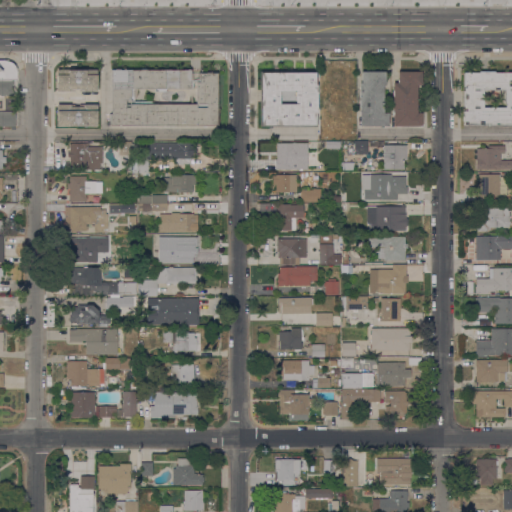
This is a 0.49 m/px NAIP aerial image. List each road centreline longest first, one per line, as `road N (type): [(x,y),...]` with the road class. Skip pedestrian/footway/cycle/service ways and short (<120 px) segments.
road 1 (residential): [(511,436),(0,439)]
road 2 (residential): [(237,511),(237,0)]
road 3 (residential): [(441,511),(441,29)]
road 4 (residential): [(35,511),(35,29)]
road 5 (primary): [(441,29),(307,29)]
